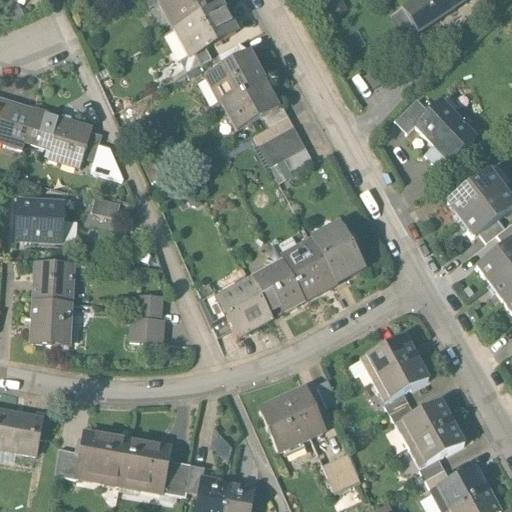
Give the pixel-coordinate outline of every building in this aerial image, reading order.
[(173,0),(157,9),(175,42),(227,13),(220,0),(173,0)] [(484,0),(425,0),(399,17),(417,44),(484,0)] [(245,46),(227,13),(175,42),(193,74),(245,46)] [(221,112),(266,87),(250,59),(206,83),(221,112)] [(266,133),(287,121),(280,109),(278,110),(266,87),(221,112),(235,137),(261,123),(266,133)] [(0,148),(20,154),(22,148),(33,111),(0,101),(0,148)] [(484,146),(447,105),(411,137),(448,178),(484,146)] [(93,129),(33,111),(22,148),(48,156),(45,164),(78,174),(82,162),(93,165),(89,176),(121,186),(122,183),(109,152),(98,149),(101,138),(91,135),(93,129)] [(287,121),(266,133),(251,141),(269,173),(283,165),(289,176),(310,164),(287,121)] [(289,176),(283,165),(269,173),(277,188),(292,181),(289,176)] [(448,215),(462,232),(508,196),(495,179),(448,215)] [(511,201),(508,196),(462,232),(477,252),(511,224),(511,201)] [(65,206),(15,205),(14,248),(64,249),(65,206)] [(367,279),(341,235),(311,252),(337,296),(367,279)] [(511,244),(474,274),(490,295),(511,277),(511,244)] [(308,314),(337,296),(311,252),(282,269),(308,314)] [(274,333),(308,314),(282,269),(248,289),(274,333)] [(32,271),(30,312),(72,313),(74,272),(32,271)] [(511,277),(490,295),(505,315),(511,309),(511,277)] [(235,356),(274,333),(248,289),(209,312),(235,356)] [(165,303),(133,302),(131,351),(163,352),(165,303)] [(70,355),(72,313),(30,312),(29,353),(70,355)] [(356,368),(372,395),(420,367),(404,340),(356,368)] [(436,394),(420,367),(372,395),(388,422),(436,394)] [(315,390),(325,411),(338,405),(327,384),(315,390)] [(329,440),(308,393),(254,417),(275,464),(329,440)] [(391,432),(408,462),(460,433),(443,403),(391,432)] [(44,423),(0,415),(0,465),(38,472),(44,423)] [(75,486),(117,493),(126,440),(83,433),(79,456),(57,453),(53,479),(75,482),(75,486)] [(231,452),(212,433),(210,450),(227,468),(231,452)] [(477,462),(460,433),(408,462),(425,492),(477,462)] [(169,447),(126,440),(117,493),(160,500),(161,498),(184,501),(185,495),(189,469),(166,465),(169,447)] [(322,467),(334,495),(360,484),(348,456),(322,467)] [(197,511),(225,511),(229,486),(203,482),(204,472),(189,469),(185,495),(200,498),(197,511)] [(427,498),(435,511),(470,511),(495,498),(478,469),(427,498)] [(251,511),(255,491),(229,486),(225,511),(251,511)] [(503,511),(495,498),(470,511),(503,511)]
